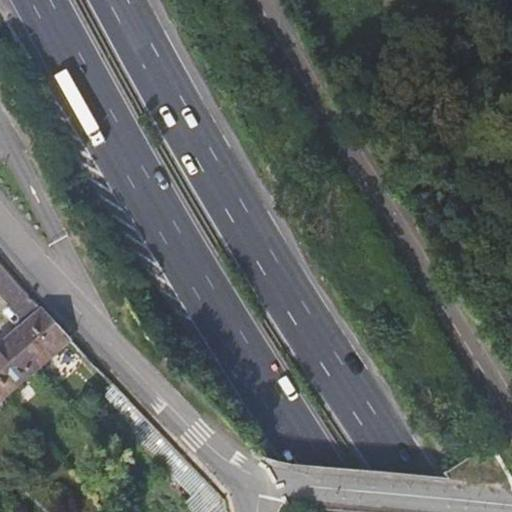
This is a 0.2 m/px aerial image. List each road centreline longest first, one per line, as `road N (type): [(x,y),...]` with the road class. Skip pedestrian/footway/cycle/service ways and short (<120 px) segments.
road 1 (motorway): [(434,511),(299,312),(119,0)]
road 2 (motorway): [(38,0),(202,290),(346,511)]
road 3 (unclassified): [(511,420),(255,0)]
road 4 (tertiary): [(0,224),(196,435),(258,481)]
